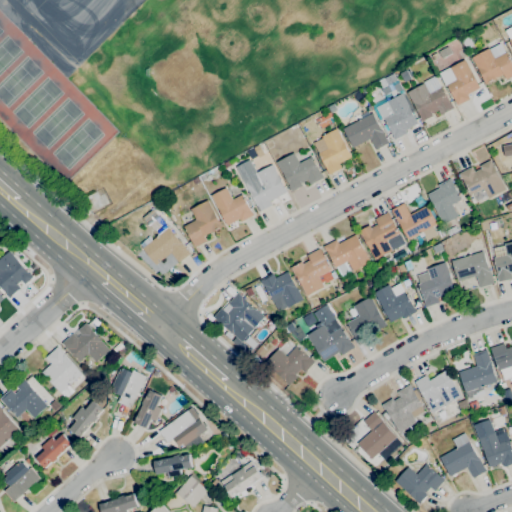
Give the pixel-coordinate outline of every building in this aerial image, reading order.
[(511,25),(503,29),(511,47),(511,25)] [(466,50),(461,40),(469,35),(475,45),(466,50)] [(486,84),(472,58),(488,48),(489,49),(500,43),(505,53),(506,52),(511,62),(511,76),(505,80),(503,75),(486,84)] [(433,60),(430,55),(436,52),(438,58),(433,60)] [(457,106),(446,86),(445,86),(439,73),(465,60),(479,88),(467,94),(470,99),(457,106)] [(390,94),(386,86),(384,87),(383,83),(385,82),(383,78),(393,73),(402,90),(396,93),(395,91),(390,94)] [(422,121),(406,93),(425,83),(424,82),(435,76),(450,103),(453,108),(440,115),(437,110),(430,114),(431,116),(422,121)] [(379,98),(376,92),(382,88),(385,94),(379,98)] [(394,140),(376,108),(401,94),(417,123),(405,130),(406,133),(394,140)] [(331,113),(327,106),(333,103),(337,110),(331,113)] [(375,150),(369,138),(352,147),(342,129),(371,113),(380,130),(381,129),(388,143),(375,150)] [(329,175),(318,154),(328,148),(321,136),(336,128),(351,157),(339,164),(341,168),(329,175)] [(268,148),(265,144),(271,140),(274,145),(268,148)] [(257,158),(253,151),(259,148),(263,154),(257,158)] [(292,191),(276,162),(293,153),(299,164),(311,157),(323,178),(310,185),(307,179),(300,183),(302,185),(292,191)] [(225,168),(223,164),(228,160),(231,165),(225,168)] [(478,202),(473,193),(470,195),(458,174),(471,167),(474,172),(481,168),(479,166),(490,160),(493,165),(492,166),(506,189),(488,199),(487,197),(478,202)] [(259,212),(256,207),(257,207),(243,180),(255,173),(272,164),(287,192),(270,201),(272,205),(259,212)] [(452,233),(446,222),(442,224),(427,194),(439,188),(438,185),(450,178),(461,199),(451,204),(457,216),(454,218),(459,229),(452,233)] [(227,225),(211,195),(226,187),(232,199),(242,194),(253,215),(241,222),(239,219),(227,225)] [(195,247),(184,226),(196,219),(190,209),(208,200),(222,227),(211,232),(204,236),(207,241),(195,247)] [(413,247),(409,239),(407,240),(391,210),(403,203),(409,215),(426,205),(436,224),(431,227),(436,235),(424,241),(420,233),(419,234),(423,242),(413,247)] [(373,260),(358,231),(369,225),(370,228),(377,224),(374,219),(387,212),(404,244),(373,260)] [(155,265),(142,248),(143,247),(140,244),(151,235),(154,239),(157,236),(152,230),(152,229),(148,224),(158,216),(162,221),(163,221),(168,227),(169,227),(179,240),(183,236),(189,244),(185,247),(190,253),(178,263),(171,253),(155,265)] [(440,238),(436,231),(441,229),(445,236),(440,238)] [(341,276),(336,267),(335,267),(327,252),(326,252),(323,246),(336,239),(338,243),(355,234),(370,262),(352,271),(347,261),(345,262),(350,271),(341,276)] [(511,278),(498,282),(492,259),(507,255),(504,244),(511,241),(511,272),(511,273),(511,278)] [(306,296),(300,285),(301,285),(296,276),(295,276),(290,268),(301,262),(303,264),(309,260),(306,255),(320,248),(331,269),(329,271),(330,272),(332,271),(333,274),(331,275),(333,279),(323,285),(324,286),(306,296)] [(413,256),(411,252),(416,249),(417,250),(422,248),(423,250),(413,256)] [(9,298),(6,295),(7,295),(5,293),(5,292),(0,286),(0,258),(8,251),(32,277),(25,284),(21,280),(17,284),(20,288),(18,290),(18,289),(11,296),(9,298)] [(479,288),(476,276),(457,281),(451,261),(482,251),(488,270),(489,269),(494,283),(479,288)] [(387,266),(384,260),(389,258),(392,263),(387,266)] [(407,271),(403,263),(409,260),(412,268),(407,271)] [(425,307),(417,285),(418,284),(414,273),(424,270),(428,281),(430,280),(426,268),(444,262),(450,279),(454,278),(456,284),(453,285),(455,292),(437,298),(438,303),(425,307)] [(400,274),(397,266),(402,264),(405,271),(400,274)] [(288,307),(284,300),(275,305),(272,300),(272,301),(263,285),(262,285),(260,280),(273,273),(275,278),(288,271),(303,299),(288,307)] [(369,289),(366,282),(371,280),(374,287),(369,289)] [(390,322),(373,292),(388,284),(390,288),(399,283),(404,292),(404,291),(416,311),(404,318),(402,316),(390,322)] [(248,297),(244,290),(250,287),(254,294),(248,297)] [(241,342),(217,320),(225,311),(227,313),(232,307),(227,304),(237,293),(264,316),(241,342)] [(357,345),(354,339),(355,339),(346,323),(358,316),(357,313),(351,316),(348,311),(354,308),(352,306),(370,296),(383,320),(386,325),(377,330),(375,325),(368,329),(372,337),(357,345)] [(324,361),(313,345),(306,335),(334,317),(340,327),(341,327),(354,347),(342,355),(339,351),(324,361)] [(97,326),(91,321),(95,318),(100,322),(97,326)] [(95,362),(87,354),(79,362),(68,350),(61,343),(73,333),(77,338),(81,334),(77,330),(85,323),(109,350),(95,362)] [(289,385),(285,382),(285,381),(265,363),(278,348),(279,349),(287,340),(295,347),(296,346),(314,362),(304,373),(300,369),(295,374),(297,376),(289,385)] [(511,378),(504,381),(500,370),(497,371),(490,348),(503,344),(505,349),(511,346),(511,378)] [(66,398),(60,392),(60,393),(41,372),(51,364),(45,357),(57,346),(65,354),(64,355),(81,374),(68,386),(73,391),(66,398)] [(470,398),(468,391),(465,392),(458,372),(477,365),(472,354),(485,349),(497,381),(481,387),(483,393),(470,398)] [(87,368),(82,363),(86,359),(91,364),(87,368)] [(130,408),(117,402),(120,395),(112,391),(114,387),(111,386),(119,369),(122,371),(123,368),(132,372),(133,370),(146,376),(140,388),(142,389),(140,393),(138,392),(130,408)] [(432,413),(414,382),(426,375),(429,380),(436,376),(446,369),(461,396),(432,413)] [(33,418),(25,409),(17,417),(6,405),(6,406),(0,400),(0,398),(10,389),(15,393),(19,390),(15,385),(23,378),(29,385),(47,405),(33,418)] [(399,433),(393,423),(393,422),(385,409),(384,410),(381,405),(392,398),(394,400),(400,397),(397,392),(409,384),(413,390),(415,389),(421,398),(419,400),(422,405),(420,406),(424,411),(413,418),(416,422),(399,433)] [(146,428),(134,422),(143,404),(142,404),(144,398),(145,398),(149,389),(162,395),(157,406),(161,408),(155,421),(151,419),(146,428)] [(461,411),(457,403),(465,399),(469,407),(461,411)] [(80,437),(70,429),(76,421),(72,418),(81,407),(85,410),(92,400),(103,409),(96,417),(98,418),(94,423),(92,422),(80,437)] [(194,413),(189,407),(194,404),(199,410),(194,413)] [(3,454),(0,450),(0,406),(3,410),(2,410),(19,430),(9,439),(13,445),(3,454)] [(186,448),(184,445),(184,446),(182,444),(178,446),(173,438),(167,443),(158,431),(187,410),(195,422),(194,423),(199,431),(197,433),(204,442),(186,448)] [(371,459),(357,443),(371,430),(363,421),(374,411),(383,420),(382,421),(396,436),(371,459)] [(212,437),(210,429),(217,427),(219,435),(212,437)] [(511,463),(504,467),(502,462),(490,467),(478,437),(494,431),(499,444),(509,440),(511,448),(511,463)] [(473,478),(467,467),(450,476),(439,457),(457,448),(452,439),(464,432),(479,459),(486,470),(473,478)] [(45,468),(36,458),(44,450),(41,446),(52,437),(55,441),(63,433),(72,443),(57,457),(57,458),(53,462),(52,462),(45,468)] [(229,449),(226,444),(233,440),(236,445),(229,449)] [(168,477),(167,472),(156,475),(153,461),(173,457),(173,456),(179,454),(180,456),(189,454),(192,467),(180,469),(181,474),(168,477)] [(365,462),(361,457),(365,454),(369,458),(365,462)] [(14,502),(4,491),(10,486),(3,479),(7,476),(5,474),(18,461),(20,463),(22,462),(29,469),(30,467),(40,478),(38,480),(41,484),(37,487),(34,483),(14,502)] [(267,472),(259,465),(262,463),(269,470),(267,472)] [(419,503),(411,496),(412,496),(405,489),(404,489),(395,481),(408,467),(417,474),(427,464),(444,480),(434,491),(430,487),(425,493),(427,494),(419,503)] [(232,497),(225,486),(234,479),(231,475),(243,467),(246,472),(255,466),(262,477),(245,488),(246,489),(240,493),(239,492),(232,497)] [(192,507),(176,492),(191,475),(207,490),(192,507)] [(101,511),(99,504),(118,498),(118,497),(124,495),(124,496),(133,493),(138,506),(126,510),(126,511),(101,511)] [(149,511),(160,503),(168,511),(149,511)]
